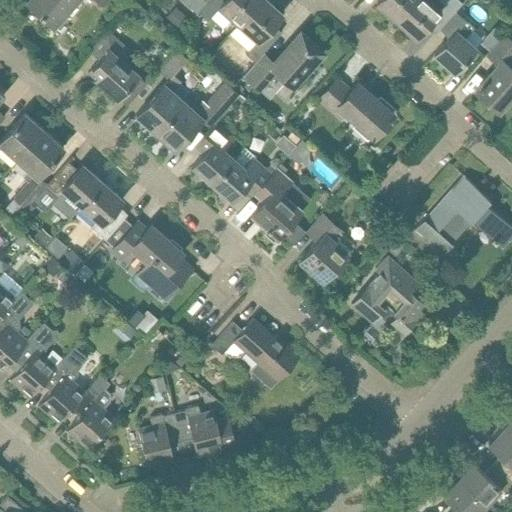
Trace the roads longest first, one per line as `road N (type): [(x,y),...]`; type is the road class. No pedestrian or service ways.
road 1 (residential): [(417,426),(320,339),(264,269),(118,140),(83,124),(0,50)]
road 2 (residential): [(511,174),(470,142),(452,109),(321,0)]
road 3 (tertiary): [(181,511),(313,487),(367,468),(417,426)]
road 4 (tertiary): [(417,426),(511,318)]
road 5 (residential): [(0,433),(94,511)]
